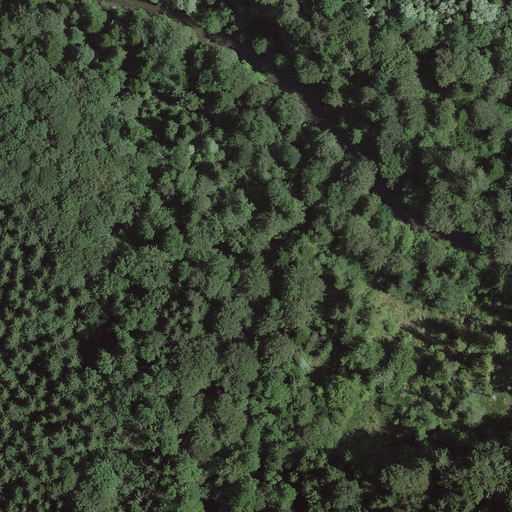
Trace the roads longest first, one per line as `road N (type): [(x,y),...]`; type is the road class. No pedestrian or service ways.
road 1 (track): [(197,511),(198,473),(177,433),(127,411),(64,364),(11,309),(0,286)]
road 2 (track): [(0,234),(137,285),(267,300)]
road 3 (track): [(511,504),(458,496),(392,511)]
